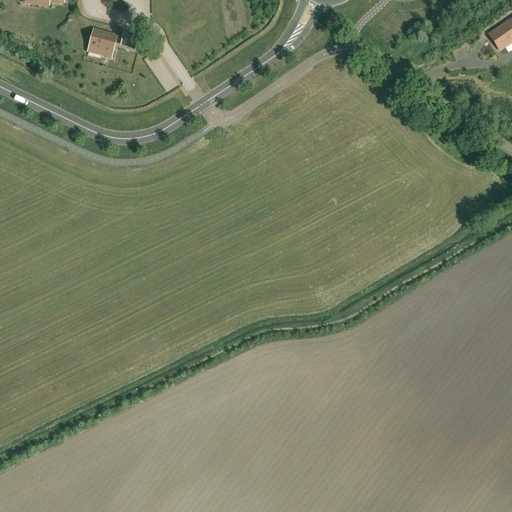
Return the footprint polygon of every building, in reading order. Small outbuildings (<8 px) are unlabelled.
[(511,19),(491,35),(501,50),(511,43),(511,19)] [(111,58),(117,37),(94,31),(89,46),(89,49),(102,52),(101,56),(111,58)] [(135,49),(138,38),(124,35),(121,45),(135,49)] [(122,61),(128,73),(133,71),(127,58),(122,61)] [(135,93),(141,91),(136,72),(130,73),(135,93)]
